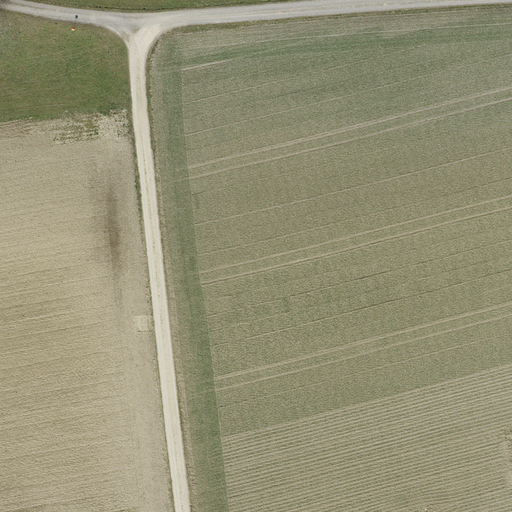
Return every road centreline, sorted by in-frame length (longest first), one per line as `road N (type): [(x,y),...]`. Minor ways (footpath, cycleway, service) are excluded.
road 1 (track): [(183,511),(134,22)]
road 2 (track): [(393,0),(134,22)]
road 3 (track): [(134,22),(0,1)]
